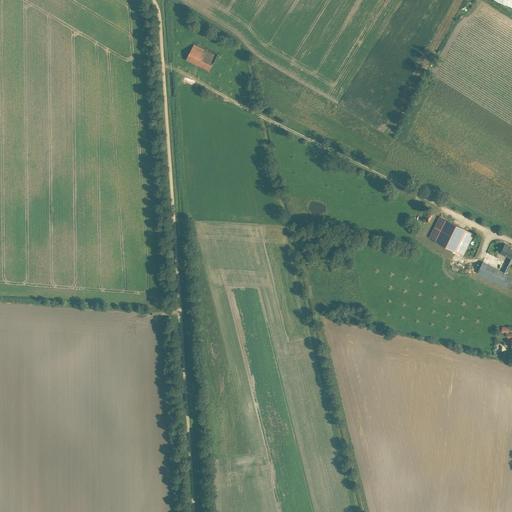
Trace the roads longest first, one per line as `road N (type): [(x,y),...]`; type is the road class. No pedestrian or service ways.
road 1 (track): [(154,0),(194,511)]
road 2 (track): [(162,63),(511,244)]
